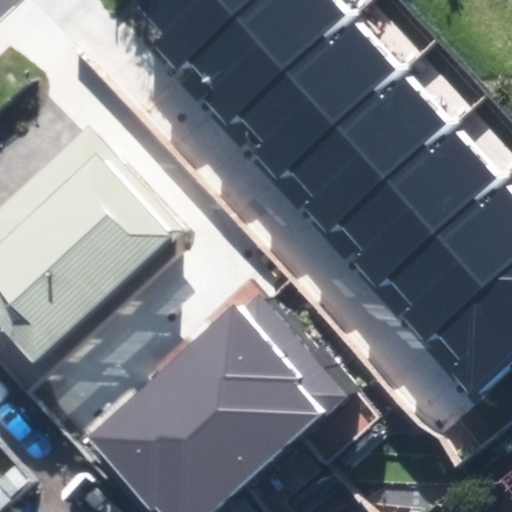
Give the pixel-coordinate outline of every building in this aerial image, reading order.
[(149,0),(132,15),(190,78),(275,0),(149,0)] [(318,0),(275,0),(190,78),(240,132),(348,32),(318,0)] [(348,32),(240,132),(290,186),(399,87),(348,32)] [(399,87),(290,186),(339,239),(448,140),(399,87)] [(0,334),(35,373),(178,242),(83,138),(0,214),(0,334)] [(448,140),(339,239),(389,293),(498,194),(448,140)] [(511,209),(498,194),(389,293),(438,346),(511,277),(511,209)] [(511,277),(438,346),(486,398),(511,374),(511,277)] [(224,511),(319,429),(289,396),(296,390),(235,320),(90,447),(146,511),(224,511)]
